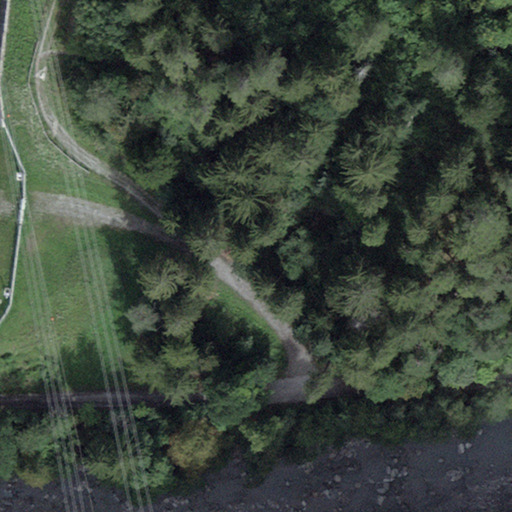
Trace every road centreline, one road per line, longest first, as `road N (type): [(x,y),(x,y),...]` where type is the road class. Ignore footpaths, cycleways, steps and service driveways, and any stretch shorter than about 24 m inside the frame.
road 1 (unclassified): [(511,370),(423,388),(0,401)]
road 2 (track): [(44,50),(40,91),(65,143),(291,335),(296,388)]
